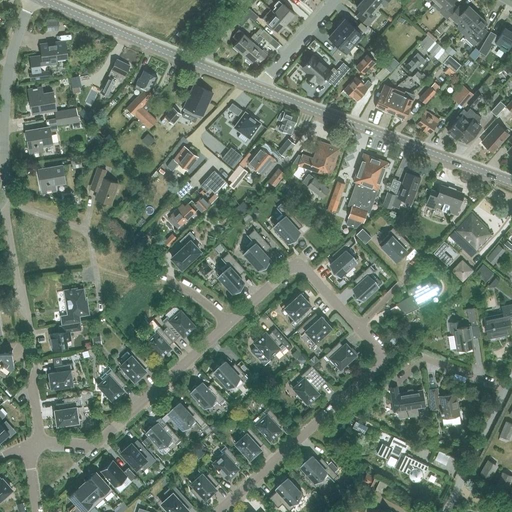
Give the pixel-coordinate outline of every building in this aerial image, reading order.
[(294,13),(282,3),(278,0),(274,5),(276,6),(272,10),(274,12),(286,23),(294,13)] [(377,9),(367,0),(362,0),(356,7),(361,11),(356,16),(368,26),(377,16),(373,13),(377,9)] [(367,0),(377,9),(381,4),(385,7),(390,0),(367,0)] [(405,5),(409,8),(416,0),(410,0),(409,1),(405,5)] [(437,0),(435,2),(432,6),(436,9),(446,19),(448,16),(456,8),(451,3),(453,0),(437,0)] [(456,8),(448,16),(457,25),(456,28),(460,32),(463,29),(466,26),(477,14),(469,5),(464,10),(459,5),(456,8)] [(245,13),(249,17),(254,21),(258,16),(249,8),(245,13)] [(286,23),(274,12),(272,10),(270,9),(262,18),(266,21),(266,22),(278,32),(286,23)] [(249,17),(245,13),(244,13),(236,22),(241,26),(249,17)] [(463,29),(460,32),(464,36),(464,37),(474,46),(476,43),(487,32),(482,27),(486,22),(477,14),(466,26),(463,29)] [(345,19),(337,28),(353,44),(366,28),(360,23),(355,29),(345,19)] [(480,48),(478,51),(480,51),(485,55),(489,48),(491,46),(495,46),(496,43),(499,45),(500,45),(507,49),(506,50),(507,51),(511,45),(511,42),(511,29),(508,27),(507,29),(504,27),(499,37),(490,31),(480,48)] [(233,46),(242,54),(253,42),(258,36),(259,34),(260,35),(264,30),(263,30),(260,28),(255,34),(254,33),(249,39),(238,29),(232,35),(238,40),(233,46)] [(337,28),(329,37),(339,47),(333,54),(339,59),(353,44),(337,28)] [(273,38),(264,30),(260,35),(259,34),(258,36),(253,42),(242,54),(251,62),(256,57),(261,61),(267,54),(256,45),(263,38),(269,43),(273,38)] [(427,34),(420,43),(427,49),(434,41),(427,34)] [(57,59),(67,58),(65,41),(41,44),(43,56),(30,57),(33,73),(34,73),(34,79),(46,78),(45,71),(41,72),(40,66),(58,64),(57,59)] [(434,41),(427,49),(434,56),(442,47),(434,41)] [(445,50),(451,56),(456,51),(449,45),(445,50)] [(442,47),(434,56),(442,62),(449,55),(444,50),(442,47)] [(419,62),(421,63),(424,60),(417,53),(406,66),(411,71),(419,62)] [(355,66),(361,72),(363,74),(371,66),(375,62),(366,54),(355,66)] [(461,65),(449,55),(443,62),(454,72),(461,65)] [(313,56),(302,68),(307,73),(306,74),(313,81),(315,79),(320,84),(325,79),(330,83),(331,83),(334,85),(349,68),(342,62),(336,70),(333,67),(330,71),(313,56)] [(392,58),(388,62),(393,67),(398,62),(392,58)] [(116,59),(101,92),(108,95),(110,90),(112,86),(116,79),(121,82),(129,65),(116,59)] [(142,91),(143,91),(145,94),(145,93),(150,97),(152,95),(145,88),(150,91),(157,77),(144,71),(140,78),(139,78),(138,81),(137,83),(134,88),(142,91)] [(412,77),(420,85),(427,78),(422,73),(421,75),(417,71),(412,77)] [(364,84),(356,77),(344,90),(352,97),(356,100),(371,83),(368,80),(364,84)] [(425,103),(438,89),(440,87),(434,82),(430,87),(430,86),(420,98),(425,103)] [(375,106),(385,110),(394,89),(387,85),(380,94),(375,106)] [(463,107),(467,102),(475,92),(469,87),(468,89),(463,85),(452,98),(463,107)] [(192,90),(183,110),(201,118),(212,93),(198,86),(195,92),(192,90)] [(43,93),(42,87),(28,90),(32,113),(57,109),(53,91),(43,93)] [(385,110),(395,115),(403,96),(403,95),(404,93),(394,89),(385,110)] [(142,91),(137,96),(126,108),(148,128),(156,120),(147,111),(152,105),(147,101),(150,97),(145,93),(145,94),(143,91),(142,91)] [(467,102),(473,107),(483,96),(477,91),(475,92),(467,102)] [(403,96),(395,115),(405,119),(410,108),(409,108),(413,100),(403,96)] [(492,109),(490,111),(496,115),(497,113),(505,105),(500,100),(492,109)] [(232,103),(228,108),(238,115),(241,110),(232,103)] [(55,112),(56,118),(56,119),(78,115),(76,108),(72,109),(71,107),(66,108),(66,110),(55,112)] [(164,118),(161,122),(164,124),(167,120),(172,124),(180,114),(173,108),(164,118)] [(461,116),(447,131),(455,139),(458,135),(474,117),(477,114),(470,108),(466,112),(463,109),(459,114),(461,116)] [(416,124),(430,133),(439,119),(425,110),(416,124)] [(279,115),(277,120),(281,122),(278,130),(280,130),(279,132),(285,134),(285,132),(291,134),(297,117),(284,112),(282,111),(279,115)] [(243,116),(234,127),(241,132),(238,136),(237,137),(238,138),(245,143),(245,142),(247,140),(249,137),(249,138),(260,123),(255,120),(256,119),(250,115),(249,116),(245,113),(243,116)] [(474,117),(458,135),(466,142),(480,126),(481,125),(477,122),(481,117),(477,114),(474,117)] [(78,115),(56,119),(57,125),(72,123),(79,121),(78,115)] [(97,122),(92,128),(96,131),(100,125),(97,122)] [(481,142),(493,152),(509,134),(497,124),(481,142)] [(53,145),(50,127),(26,131),(30,154),(39,153),(39,154),(44,153),(43,147),(53,145)] [(104,130),(101,133),(108,141),(111,138),(113,137),(108,131),(107,132),(104,130)] [(141,140),(148,146),(155,139),(148,133),(141,140)] [(278,152),(285,157),(295,145),(288,140),(278,152)] [(329,177),(330,177),(340,148),(319,141),(313,159),(302,155),(300,159),(296,158),(293,162),(293,163),(298,165),(298,166),(329,177)] [(183,146),(173,159),(173,158),(167,166),(173,170),(178,163),(186,170),(197,156),(188,149),(188,150),(183,146)] [(247,162),(262,175),(274,159),(259,146),(247,162)] [(231,147),(222,158),(233,167),(242,156),(237,152),(231,147)] [(70,157),(71,164),(94,160),(93,153),(70,157)] [(351,207),(347,217),(345,224),(355,227),(361,222),(363,223),(366,212),(369,213),(377,190),(387,162),(363,153),(353,181),(356,182),(347,206),(351,207)] [(54,184),(65,183),(62,165),(39,169),(42,193),(55,190),(54,184)] [(239,165),(228,178),(232,181),(229,185),(234,189),(248,172),(239,165)] [(107,170),(98,167),(93,180),(101,183),(95,199),(111,204),(118,183),(104,178),(107,170)] [(268,181),(274,186),(284,174),(278,169),(268,181)] [(209,189),(215,194),(227,182),(214,170),(200,185),(206,192),(209,189)] [(387,192),(382,205),(391,208),(392,205),(398,208),(401,199),(411,203),(420,178),(406,173),(397,197),(395,196),(395,195),(387,192)] [(307,186),(322,198),(329,190),(313,177),(307,186)] [(339,201),(345,184),(337,181),(331,199),(327,208),(328,208),(327,210),(334,212),(338,201),(339,201)] [(432,190),(426,206),(435,210),(436,207),(454,214),(462,195),(460,195),(461,192),(442,185),(438,193),(432,190)] [(139,190),(132,198),(137,202),(144,194),(139,190)] [(202,211),(210,203),(202,195),(194,203),(192,200),(181,211),(179,209),(172,215),(181,224),(198,207),(202,211)] [(243,201),(235,208),(242,215),(249,209),(243,201)] [(299,232),(298,230),(302,226),(281,203),(280,203),(276,207),(281,213),(276,218),(275,219),(278,222),(274,226),(271,222),(271,223),(290,244),(291,244),(290,243),(295,239),(293,237),(295,235),(297,235),(298,234),(299,232)] [(248,212),(253,218),(260,212),(254,206),(248,212)] [(471,211),(453,230),(475,251),(484,242),(491,235),(490,234),(491,233),(487,229),(488,228),(471,211)] [(242,218),(246,223),(253,218),(249,213),(242,218)] [(407,250),(405,247),(409,243),(393,226),(389,231),(391,234),(380,245),(395,261),(407,250)] [(269,259),(268,258),(264,253),(270,247),(271,247),(253,228),(254,229),(248,235),(246,234),(252,240),(246,245),(245,246),(248,249),(244,253),(241,249),(241,250),(260,271),(261,271),(260,270),(265,266),(263,264),(265,262),(267,262),(268,261),(269,259)] [(362,228),(355,234),(364,244),(371,238),(362,228)] [(184,246),(172,257),(181,268),(199,251),(190,241),(195,237),(189,231),(179,241),(184,246)] [(332,268),(334,268),(335,270),(334,272),(338,276),(337,277),(338,278),(359,258),(358,258),(355,261),(352,257),(355,254),(354,253),(349,248),(355,242),(354,243),(350,239),(351,238),(351,237),(332,255),(333,255),(336,259),(332,263),(331,264),(331,266),(332,268)] [(146,247),(140,241),(135,246),(141,252),(146,247)] [(214,247),(219,252),(224,248),(220,243),(214,247)] [(486,258),(493,263),(505,250),(498,244),(486,258)] [(438,248),(433,253),(441,260),(446,255),(443,252),(438,248)] [(243,283),(243,281),(238,276),(244,270),(245,271),(245,270),(228,251),(227,251),(228,253),(222,258),(221,257),(220,257),(226,263),(220,269),(223,272),(219,276),(216,273),(215,273),(235,294),(235,293),(239,289),(237,287),(239,285),(241,285),(243,284),(243,283)] [(450,271),(462,282),(473,271),(462,259),(450,271)] [(352,289),(353,289),(357,294),(355,296),(360,301),(359,303),(382,282),(381,282),(377,285),(373,281),(377,278),(376,277),(372,273),(376,269),(374,270),(371,265),(373,263),(372,263),(353,280),(354,281),(354,280),(358,284),(352,289)] [(483,264),(477,270),(482,275),(485,283),(493,273),(483,264)] [(495,277),(487,287),(495,286),(499,280),(495,277)] [(435,281),(433,281),(432,281),(431,282),(429,280),(421,284),(420,281),(408,288),(407,289),(407,291),(408,293),(410,294),(411,294),(412,294),(413,296),(390,308),(390,309),(399,304),(402,310),(405,313),(407,312),(409,311),(419,306),(432,299),(433,299),(431,295),(436,292),(438,290),(439,288),(439,285),(437,283),(435,281)] [(63,325),(80,322),(81,322),(79,315),(88,314),(87,305),(86,304),(85,304),(83,289),(78,290),(77,288),(71,289),(69,289),(69,290),(64,290),(68,314),(67,314),(67,316),(61,317),(63,325)] [(308,301),(306,301),(305,299),(307,297),(303,292),(303,291),(281,310),(282,311),(285,308),(289,312),(287,313),(293,320),(290,322),(290,323),(292,321),(295,325),(294,327),(313,310),(313,309),(312,310),(309,306),(310,304),(309,302),(308,301)] [(502,313),(484,317),(488,337),(511,333),(509,321),(511,319),(511,305),(501,307),(502,313)] [(161,319),(160,320),(167,327),(163,331),(167,334),(174,341),(177,338),(178,339),(178,338),(182,334),(184,337),(185,336),(184,336),(189,332),(191,333),(196,328),(197,330),(198,330),(177,307),(176,307),(177,308),(173,308),(165,315),(167,316),(166,317),(167,317),(162,321),(161,319)] [(468,308),(468,313),(469,320),(476,319),(475,307),(468,308)] [(321,317),(319,318),(316,314),(316,313),(297,330),(301,335),(304,332),(310,339),(311,337),(315,341),(312,344),(334,325),(333,324),(332,325),(328,321),(326,322),(325,320),(324,318),(323,317),(321,317)] [(450,335),(448,335),(450,348),(456,347),(457,350),(473,347),(469,325),(462,326),(461,320),(448,322),(450,335)] [(65,332),(50,334),(53,349),(62,348),(67,347),(66,341),(71,340),(70,332),(81,330),(80,322),(63,325),(65,332)] [(145,332),(140,336),(142,339),(163,361),(164,361),(162,359),(168,354),(166,352),(170,348),(171,349),(171,348),(169,346),(173,342),(174,342),(156,323),(156,324),(158,326),(154,330),(153,329),(153,330),(154,331),(149,336),(145,332)] [(257,345),(250,350),(263,364),(270,359),(270,358),(267,354),(271,350),(274,354),(275,353),(274,353),(279,349),(283,353),(283,352),(282,351),(287,347),(289,350),(289,349),(292,347),(274,328),(272,330),(271,331),(272,331),(268,335),(265,332),(265,333),(260,337),(259,335),(253,340),(252,338),(251,339),(257,345)] [(288,330),(284,334),(288,339),(292,335),(288,330)] [(321,358),(321,359),(323,357),(327,361),(327,362),(329,360),(333,365),(336,363),(340,368),(336,372),(337,372),(359,351),(357,352),(352,347),(350,349),(346,344),(346,343),(343,346),(340,342),(340,341),(321,358)] [(145,372),(145,370),(144,369),(148,366),(149,366),(132,347),(131,347),(133,349),(129,353),(127,351),(129,354),(123,360),(125,361),(121,365),(118,362),(137,383),(137,382),(141,378),(140,376),(142,374),(143,374),(145,373),(145,372)] [(297,349),(291,354),(296,359),(301,354),(297,349)] [(0,363),(1,365),(2,366),(11,372),(14,367),(12,351),(0,353),(0,363)] [(302,354),(297,359),(301,364),(306,359),(302,354)] [(314,355),(308,361),(312,365),(319,360),(314,355)] [(53,358),(54,366),(62,365),(61,356),(53,358)] [(222,363),(221,365),(219,367),(218,365),(213,369),(212,368),(231,390),(232,389),(229,386),(232,382),(236,386),(242,380),(243,382),(243,381),(242,380),(246,376),(247,378),(248,377),(234,363),(230,367),(226,363),(225,362),(223,362),(222,363)] [(49,377),(50,378),(51,381),(48,381),(49,387),(48,388),(76,384),(77,383),(72,384),(71,379),(74,378),(73,370),(74,370),(74,369),(72,369),(72,364),(73,364),(73,363),(62,365),(54,366),(54,367),(55,367),(56,372),(52,373),(51,373),(50,374),(49,375),(49,377)] [(292,385),(291,385),(311,407),(311,406),(310,405),(315,400),(313,398),(318,394),(319,394),(317,391),(322,387),(321,386),(325,382),(326,383),(327,382),(317,371),(313,366),(311,364),(311,365),(300,375),(303,378),(299,382),(298,382),(300,384),(295,389),(292,385)] [(94,382),(115,404),(116,404),(114,402),(120,397),(118,395),(123,391),(123,392),(123,391),(121,388),(125,385),(126,385),(108,366),(108,367),(110,369),(106,373),(105,372),(105,373),(106,375),(102,379),(102,378),(101,379),(103,381),(98,385),(95,382),(94,382)] [(188,389),(208,411),(209,411),(205,407),(210,403),(213,406),(214,406),(213,406),(218,401),(221,406),(222,405),(221,404),(225,400),(227,402),(228,402),(210,383),(210,384),(206,388),(201,382),(201,383),(197,387),(195,385),(189,390),(188,388),(188,389)] [(397,386),(390,388),(394,413),(398,412),(399,418),(418,415),(417,409),(425,408),(422,391),(414,392),(413,391),(413,390),(412,390),(412,389),(411,389),(410,389),(409,389),(409,390),(408,390),(408,391),(407,392),(408,393),(398,394),(397,386)] [(440,408),(441,417),(459,414),(456,393),(438,396),(437,388),(429,389),(432,410),(440,408)] [(55,424),(54,425),(82,421),(82,420),(78,421),(77,416),(80,415),(78,407),(80,407),(81,407),(80,396),(78,396),(63,398),(63,399),(64,402),(56,404),(57,410),(56,411),(55,412),(55,414),(56,415),(57,418),(54,418),(55,424)] [(166,409),(166,410),(186,431),(183,427),(187,424),(190,427),(196,421),(201,427),(208,434),(213,430),(206,423),(189,404),(188,405),(189,405),(185,409),(181,404),(179,403),(177,403),(176,404),(175,406),(174,408),(172,406),(167,410),(166,409)] [(281,431),(281,430),(280,429),(284,425),(285,426),(285,425),(268,406),(267,407),(269,409),(265,413),(265,412),(264,413),(266,415),(261,419),(261,418),(260,419),(262,421),(257,425),(254,421),(254,422),(273,443),(273,442),(277,438),(276,436),(278,434),(279,434),(281,433),(281,431)] [(0,410),(0,440),(8,433),(0,423),(0,419),(4,415),(0,410)] [(161,418),(165,422),(171,417),(167,413),(161,418)] [(500,436),(511,441),(511,437),(511,423),(506,421),(500,436)] [(143,429),(164,452),(164,451),(161,448),(165,443),(169,447),(169,446),(173,442),(177,446),(176,444),(181,440),(183,443),(183,442),(166,423),(165,424),(166,424),(162,428),(157,422),(156,423),(157,423),(152,427),(150,425),(145,430),(143,429)] [(212,430),(217,434),(223,427),(219,423),(212,430)] [(353,424),(351,428),(363,434),(365,430),(353,424)] [(247,426),(244,430),(242,428),(242,429),(244,431),(238,437),(240,439),(236,442),(233,439),(233,440),(252,461),(252,460),(256,456),(255,454),(257,452),(258,452),(260,451),(260,449),(260,447),(259,447),(263,443),(264,444),(264,443),(253,431),(253,432),(247,426)] [(382,443),(377,453),(387,458),(389,453),(399,457),(394,467),(408,473),(409,474),(408,474),(409,476),(410,479),(412,480),(415,481),(417,481),(420,480),(422,477),(423,475),(422,472),(422,471),(425,470),(428,465),(404,454),(409,444),(393,436),(389,447),(382,443)] [(142,441),(146,446),(151,441),(147,437),(142,441)] [(131,442),(120,452),(136,469),(144,462),(148,466),(155,460),(137,440),(132,444),(131,442)] [(195,446),(190,451),(193,454),(197,459),(204,454),(200,450),(204,446),(200,441),(195,446)] [(239,470),(239,468),(238,468),(242,464),(242,465),(243,464),(225,445),(227,448),(222,452),(222,451),(222,452),(223,453),(219,457),(218,457),(218,458),(220,460),(215,464),(212,460),(211,461),(231,482),(230,481),(235,476),(233,475),(235,473),(237,473),(238,472),(239,470)] [(308,457),(308,459),(306,461),(304,459),(300,463),(299,462),(298,463),(318,484),(315,480),(319,477),(322,480),(328,475),(334,480),(333,479),(337,475),(338,476),(339,476),(321,457),(321,458),(317,462),(313,457),(311,456),(310,456),(308,457)] [(112,459),(100,470),(105,475),(111,482),(115,487),(119,491),(136,476),(128,467),(123,472),(112,459)] [(479,474),(490,480),(498,466),(488,459),(479,474)] [(216,490),(216,488),(215,487),(219,484),(220,483),(209,472),(208,472),(209,473),(205,476),(198,469),(200,472),(194,477),(196,479),(192,483),(189,480),(188,480),(194,486),(191,489),(190,489),(201,501),(201,500),(204,497),(208,501),(207,500),(212,496),(210,494),(212,492),(214,492),(215,491),(216,490)] [(87,479),(86,479),(103,498),(112,489),(96,471),(87,479)] [(511,475),(502,472),(496,486),(507,491),(511,479),(511,475)] [(366,474),(363,480),(369,482),(368,484),(373,486),(376,478),(366,474)] [(269,497),(278,507),(283,503),(291,511),(289,509),(293,505),(294,506),(294,505),(299,501),(298,499),(296,497),(301,493),(304,497),(304,496),(285,475),(284,476),(285,476),(281,481),(282,482),(280,484),(279,484),(277,485),(277,487),(277,489),(278,489),(273,493),(269,497)] [(0,478),(0,499),(11,489),(2,478),(1,479),(0,478)] [(375,489),(383,493),(388,482),(380,478),(375,489)] [(78,487),(94,505),(103,498),(86,479),(86,480),(78,487)] [(189,502),(173,484),(168,489),(172,494),(161,503),(169,511),(184,511),(187,509),(185,506),(189,502)] [(76,504),(69,510),(74,511),(86,511),(94,505),(78,487),(77,487),(78,488),(69,496),(76,504)]
